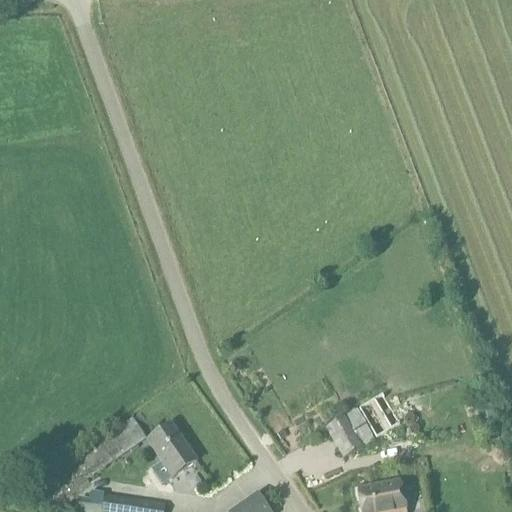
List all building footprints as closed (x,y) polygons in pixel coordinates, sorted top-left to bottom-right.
[(382,397),(326,431),(344,460),(400,426),(382,397)] [(148,441),(133,420),(26,494),(36,508),(48,500),(51,504),(64,495),(67,501),(89,486),(87,483),(148,441)] [(148,445),(173,480),(196,464),(171,429),(148,445)] [(405,511),(400,481),(357,490),(361,511),(405,511)] [(84,492),(80,505),(92,509),(96,495),(84,492)] [(268,511),(256,496),(234,511),(268,511)] [(105,498),(103,511),(164,511),(165,506),(105,498)]
